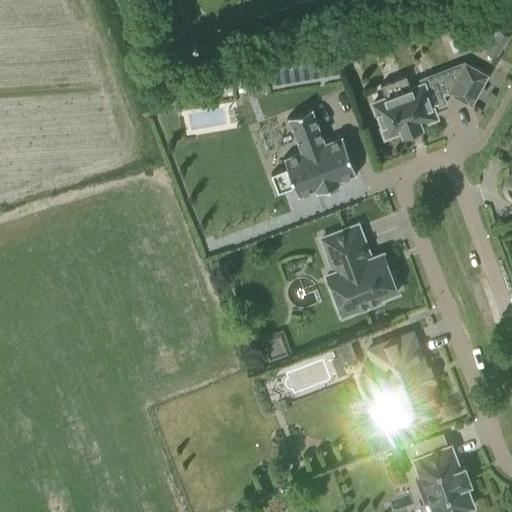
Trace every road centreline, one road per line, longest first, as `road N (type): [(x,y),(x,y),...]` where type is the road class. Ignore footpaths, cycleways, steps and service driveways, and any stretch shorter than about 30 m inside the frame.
road 1 (residential): [(449,155),(398,174),(511,470)]
road 2 (residential): [(511,324),(449,155)]
